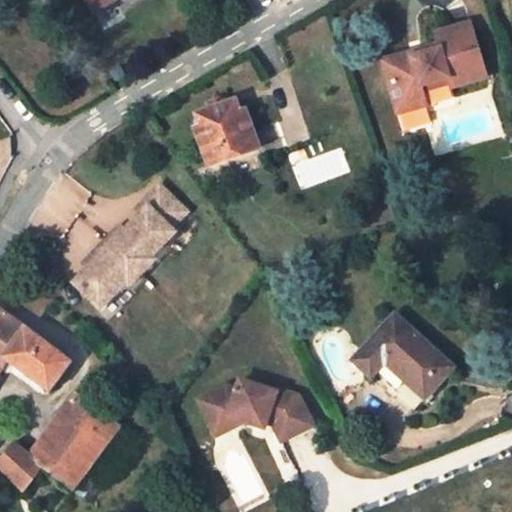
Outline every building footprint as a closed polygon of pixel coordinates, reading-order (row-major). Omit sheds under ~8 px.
[(86,0),(93,11),(113,0),(86,0)] [(422,90),(448,82),(450,87),(484,77),(467,24),(434,34),(438,49),(412,57),(411,52),(390,59),(394,73),(390,82),(397,106),(424,97),(422,90)] [(383,62),(390,82),(394,73),(390,59),(384,61),(383,62)] [(400,114),(427,106),(424,97),(397,106),(400,114)] [(217,98),(204,103),(206,111),(220,106),(217,98)] [(194,128),(208,168),(258,149),(243,110),(238,112),(233,101),(220,106),(206,111),(196,114),(200,126),(194,128)] [(185,215),(158,189),(146,202),(151,207),(140,218),(124,235),(119,231),(94,256),(99,261),(87,273),(74,287),(99,312),(124,285),(128,289),(153,263),(149,260),(172,236),(169,232),(185,215)] [(151,207),(146,202),(135,214),(140,218),(151,207)] [(94,256),(82,269),(87,273),(99,261),(94,256)] [(0,367),(4,360),(48,392),(68,364),(0,312),(0,367)] [(452,368),(395,316),(353,362),(372,378),(384,363),(424,399),(452,368)] [(412,412),(424,399),(384,363),(372,378),(412,412)] [(280,441),(312,426),(297,397),(275,389),(274,393),(239,382),(236,391),(226,387),(198,402),(211,426),(228,418),(243,422),(264,428),(266,421),(271,423),(280,441)] [(70,490),(117,428),(74,396),(27,457),(13,445),(0,460),(0,470),(8,478),(23,492),(40,469),(70,490)] [(228,418),(211,426),(216,436),(243,422),(228,418)] [(114,473),(137,443),(117,428),(70,490),(87,502),(111,471),(114,473)]
